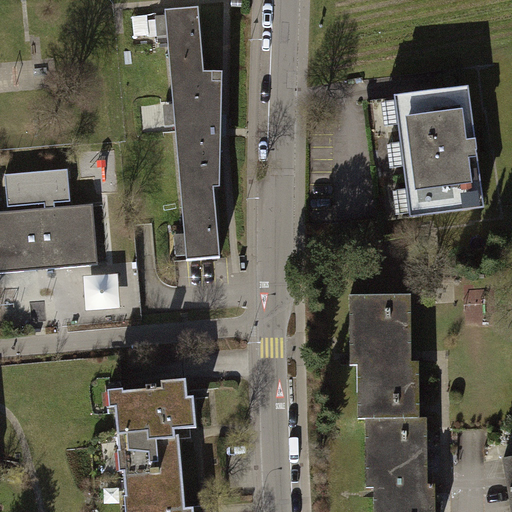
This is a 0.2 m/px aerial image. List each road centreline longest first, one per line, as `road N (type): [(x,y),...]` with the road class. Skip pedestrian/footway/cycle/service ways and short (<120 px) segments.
road 1 (residential): [(272,323),(286,0)]
road 2 (residential): [(0,343),(272,323)]
road 3 (residential): [(277,511),(272,323)]
